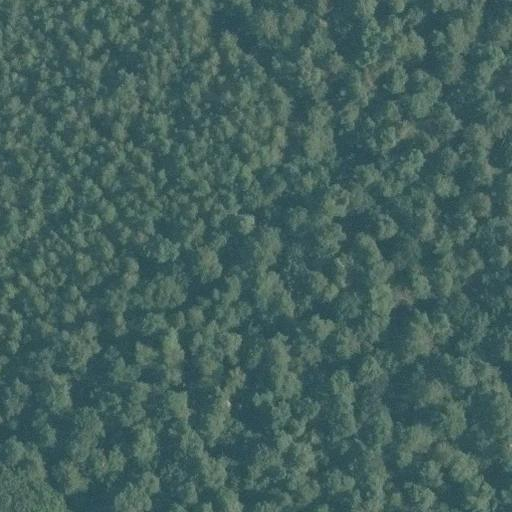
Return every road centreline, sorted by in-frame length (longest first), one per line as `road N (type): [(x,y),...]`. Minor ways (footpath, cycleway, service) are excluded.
road 1 (track): [(511,346),(186,0)]
road 2 (track): [(511,16),(325,149)]
